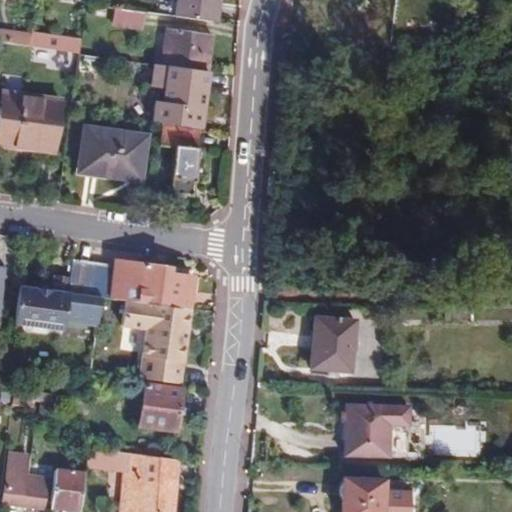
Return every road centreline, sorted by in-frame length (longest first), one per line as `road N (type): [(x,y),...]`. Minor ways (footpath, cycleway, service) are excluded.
road 1 (residential): [(219,511),(241,248)]
road 2 (residential): [(241,248),(265,0)]
road 3 (residential): [(241,248),(0,215)]
